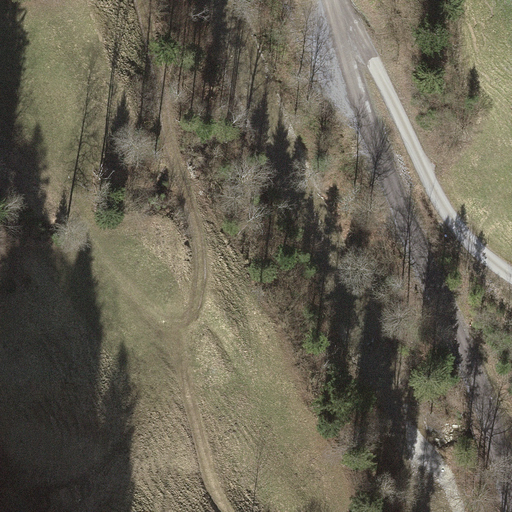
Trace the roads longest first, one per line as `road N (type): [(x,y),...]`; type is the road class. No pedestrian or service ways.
road 1 (track): [(137,0),(196,233),(199,286),(188,316),(163,323),(127,289),(76,230),(53,175)]
road 2 (track): [(331,0),(362,109),(508,462)]
road 3 (track): [(341,43),(365,48),(442,206),(482,256),(511,276)]
road 4 (track): [(175,320),(179,377),(225,511)]
